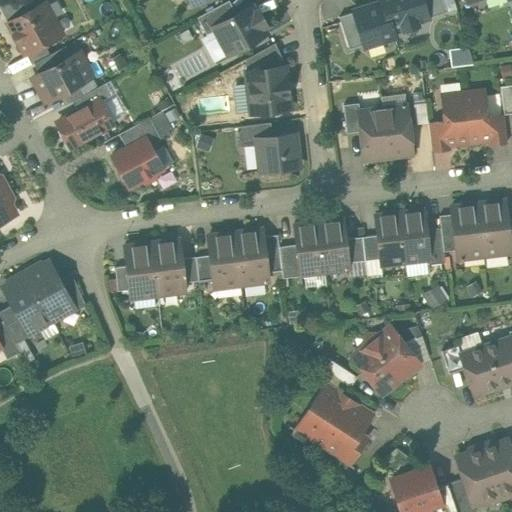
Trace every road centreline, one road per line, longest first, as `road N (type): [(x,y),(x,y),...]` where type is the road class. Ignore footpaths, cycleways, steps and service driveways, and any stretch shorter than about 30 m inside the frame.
road 1 (residential): [(72,229),(186,511)]
road 2 (residential): [(72,229),(327,192)]
road 3 (residential): [(285,0),(310,57),(327,192)]
road 4 (residential): [(327,192),(511,173)]
road 5 (residential): [(72,229),(12,98),(0,92)]
